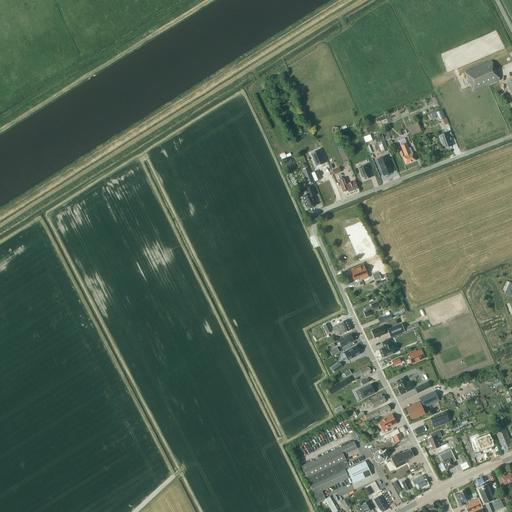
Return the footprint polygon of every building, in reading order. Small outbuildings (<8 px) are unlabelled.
[(473,93),(500,81),(491,60),(464,72),(473,93)] [(441,110),(436,112),(442,126),(448,123),(446,118),(445,118),(441,110)] [(431,127),(433,133),(443,130),(441,124),(431,127)] [(385,141),(390,140),(387,129),(381,131),(383,134),(385,134),(386,138),(384,139),(385,141)] [(440,136),(439,136),(445,149),(445,148),(452,145),(452,146),(453,146),(450,139),(448,132),(447,133),(448,134),(440,138),(440,136)] [(374,137),(376,143),(384,140),(382,134),(381,135),(375,137),(374,137)] [(382,153),(388,151),(384,141),(378,144),(382,153)] [(411,154),(408,148),(406,143),(401,145),(403,150),(405,156),(403,157),(406,164),(416,160),(413,153),(411,154)] [(320,152),(311,155),(316,167),(325,163),(320,152)] [(385,155),(377,158),(383,173),(391,170),(385,155)] [(366,165),(358,168),(362,178),(364,177),(365,180),(370,178),(369,174),(366,165)] [(303,169),(308,184),(309,183),(312,182),(313,182),(307,168),(303,169)] [(317,171),(311,173),(315,182),(321,179),(317,171)] [(324,201),(332,198),(327,186),(331,185),(329,177),(325,179),(326,182),(318,185),(324,201)] [(355,181),(346,184),(344,178),(339,180),(343,192),(348,190),(349,192),(358,189),(355,181)] [(308,195),(302,197),(306,207),(309,206),(310,208),(315,206),(314,201),(312,195),(315,194),(312,186),(305,189),(308,195)] [(364,268),(352,273),(356,281),(368,277),(364,268)] [(392,282),(388,273),(385,274),(388,281),(378,285),(379,287),(392,282)] [(357,299),(373,291),(369,283),(353,291),(357,299)] [(366,311),(364,312),(366,317),(371,315),(370,313),(376,310),(375,308),(380,306),(378,301),(371,304),(372,307),(364,309),(365,310),(366,309),(366,311)] [(340,325),(332,328),(334,331),(336,335),(336,336),(344,332),(344,333),(351,330),(350,330),(346,321),(346,320),(339,324),(340,324),(340,325)] [(328,323),(323,326),(327,334),(332,332),(328,323)] [(383,326),(372,331),(375,338),(386,334),(386,333),(388,332),(390,338),(405,332),(402,324),(387,330),(387,328),(384,329),(383,326)] [(314,333),(317,340),(323,338),(320,331),(314,333)] [(351,334),(338,340),(338,341),(339,340),(342,347),(341,347),(342,347),(354,341),(351,335),(351,334)] [(384,348),(381,349),(384,357),(396,352),(393,344),(391,345),(389,340),(382,343),(384,348)] [(356,345),(344,352),(348,359),(360,353),(356,345)] [(337,347),(330,351),(332,356),(339,352),(337,347)] [(422,349),(410,354),(413,363),(415,362),(416,362),(418,361),(419,360),(425,358),(422,349)] [(340,362),(332,368),(335,372),(343,366),(340,362)] [(403,377),(396,381),(398,386),(397,387),(400,394),(406,392),(411,389),(407,382),(406,383),(403,377)] [(348,378),(330,388),(333,393),(352,381),(350,378),(349,379),(348,378)] [(458,381),(451,384),(454,390),(461,387),(458,381)] [(428,382),(415,388),(418,393),(430,387),(428,382)] [(371,384),(356,391),(357,395),(360,394),(363,398),(375,392),(371,384)] [(433,392),(420,397),(423,406),(437,401),(433,392)] [(381,404),(385,402),(384,401),(386,401),(384,396),(382,397),(381,395),(370,401),(373,409),(381,404)] [(420,403),(409,408),(413,418),(424,413),(420,403)] [(378,410),(366,416),(365,416),(367,420),(380,414),(380,415),(390,410),(388,405),(378,410)] [(354,420),(365,415),(363,412),(359,414),(357,410),(353,412),(355,417),(352,418),(354,420)] [(438,416),(431,419),(434,426),(448,420),(445,413),(438,415),(438,416)] [(392,416),(379,422),(383,430),(395,424),(392,416)] [(459,427),(458,426),(462,424),(461,421),(450,426),(451,430),(459,427)] [(511,449),(511,438),(511,439),(509,440),(504,428),(495,431),(502,447),(505,446),(507,451),(511,449)] [(435,448),(436,451),(448,447),(446,441),(440,443),(438,437),(442,436),(440,431),(432,434),(433,436),(427,438),(431,450),(435,448)] [(400,433),(393,437),(396,442),(403,439),(400,433)] [(491,444),(488,436),(477,440),(476,437),(471,439),(475,448),(480,446),(481,448),(491,444)] [(313,460),(301,465),(315,494),(349,478),(345,469),(349,467),(349,466),(349,467),(344,455),(358,449),(354,441),(317,458),(318,459),(314,461),(313,460)] [(410,462),(415,460),(411,452),(406,455),(406,454),(401,456),(401,455),(393,459),(399,470),(408,466),(407,464),(410,463),(410,462)] [(456,461),(452,452),(447,455),(448,458),(442,462),(446,471),(455,466),(453,462),(456,461)] [(364,462),(347,470),(351,478),(353,483),(371,475),(365,461),(364,462)] [(509,489),(509,488),(510,487),(508,483),(511,481),(511,475),(511,472),(501,476),(504,485),(506,491),(509,489)] [(427,485),(422,476),(412,481),(415,486),(417,485),(419,489),(427,485)] [(411,489),(407,480),(401,482),(406,491),(411,489)] [(490,501),(493,500),(486,485),(477,489),(484,504),(485,504),(488,511),(493,511),(495,511),(490,501)] [(389,503),(400,497),(396,489),(385,495),(389,503)] [(460,493),(455,496),(459,507),(464,505),(464,503),(469,501),(464,490),(460,492),(460,493)] [(317,502),(326,498),(322,491),(314,495),(317,502)] [(503,496),(507,503),(511,500),(511,499),(509,493),(503,496)] [(381,496),(374,499),(381,510),(382,510),(383,511),(388,509),(381,496)] [(330,497),(325,499),(332,511),(337,511),(338,511),(330,497)] [(342,501),(345,507),(350,505),(346,498),(342,501)] [(469,501),(464,503),(464,505),(465,505),(465,506),(467,511),(472,511),(482,508),(478,498),(469,502),(469,501)] [(367,511),(373,509),(368,501),(363,504),(362,502),(356,505),(357,505),(360,511),(367,511)] [(439,511),(438,509),(435,502),(434,503),(433,503),(432,503),(431,504),(431,505),(426,507),(427,511),(439,511)]
